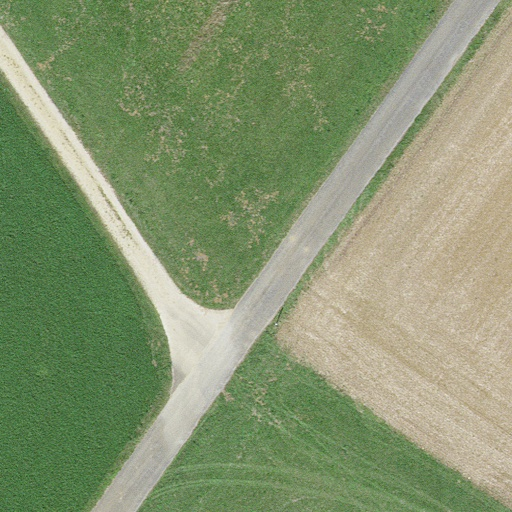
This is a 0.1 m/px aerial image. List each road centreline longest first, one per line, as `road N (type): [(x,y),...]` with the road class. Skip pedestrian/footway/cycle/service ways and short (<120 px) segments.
road 1 (unclassified): [(470,0),(104,511)]
road 2 (track): [(212,360),(0,59)]
